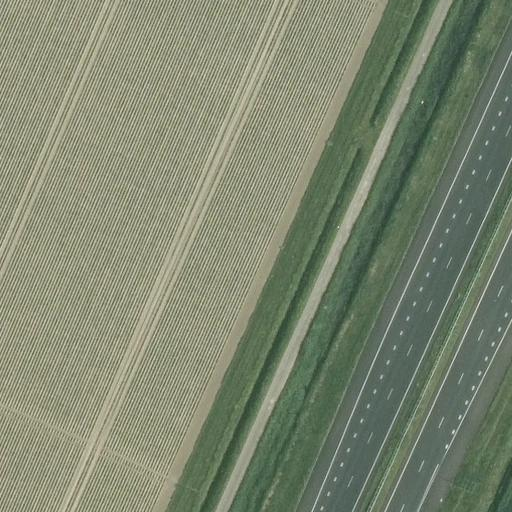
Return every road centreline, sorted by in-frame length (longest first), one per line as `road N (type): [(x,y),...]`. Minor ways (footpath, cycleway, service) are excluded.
road 1 (unclassified): [(446,0),(221,511)]
road 2 (motorway): [(511,120),(337,511)]
road 3 (motorway): [(401,511),(511,265)]
